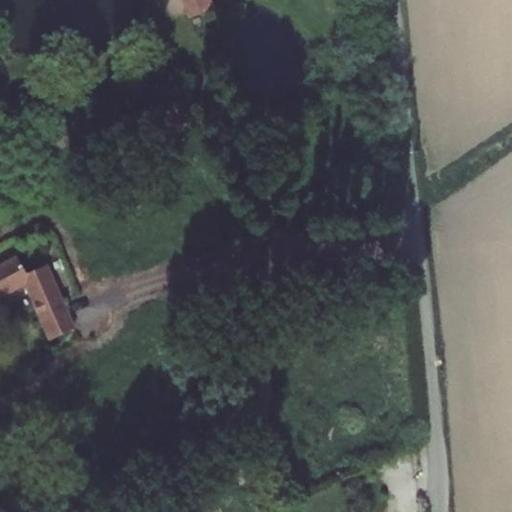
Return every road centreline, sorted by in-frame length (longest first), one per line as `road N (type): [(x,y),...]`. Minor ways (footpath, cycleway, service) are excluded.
road 1 (unclassified): [(389,0),(436,511)]
road 2 (track): [(115,294),(410,201)]
